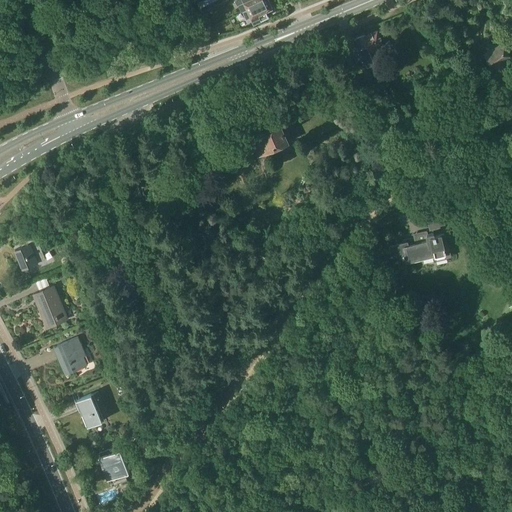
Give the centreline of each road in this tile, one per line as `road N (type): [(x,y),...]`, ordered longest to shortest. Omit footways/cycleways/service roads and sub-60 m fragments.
road 1 (unclassified): [(132,511),(355,216),(511,96)]
road 2 (tertiary): [(68,511),(0,361)]
road 3 (tertiary): [(76,133),(216,67)]
road 4 (tertiary): [(216,67),(70,117)]
road 5 (unclassified): [(70,117),(30,0)]
